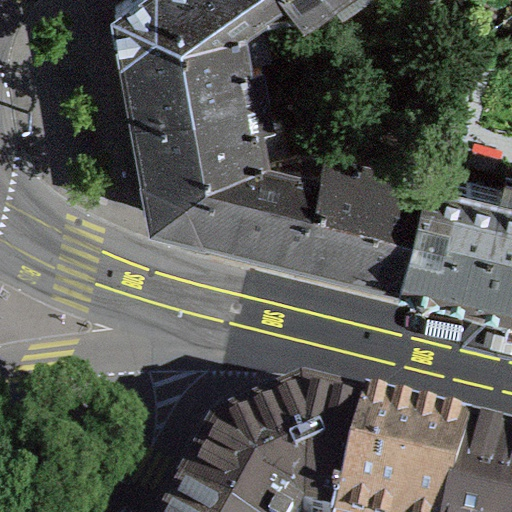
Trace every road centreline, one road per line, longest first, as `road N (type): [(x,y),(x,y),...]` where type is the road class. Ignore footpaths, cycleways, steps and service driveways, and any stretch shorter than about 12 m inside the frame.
road 1 (secondary): [(214,318),(511,387)]
road 2 (secondary): [(214,318),(0,181)]
road 3 (residential): [(214,318),(109,511)]
road 4 (secondary): [(0,363),(137,344),(214,318)]
